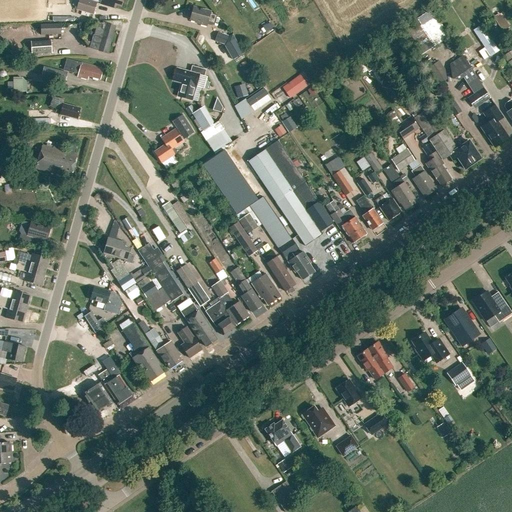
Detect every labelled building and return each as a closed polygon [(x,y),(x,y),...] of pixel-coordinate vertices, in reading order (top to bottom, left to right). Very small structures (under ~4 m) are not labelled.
[(93,14),(96,3),(86,0),(79,0),(77,10),(93,14)] [(101,0),(100,4),(112,7),(115,8),(116,5),(121,6),(122,0),(101,0)] [(213,23),(215,16),(210,14),(211,12),(193,7),(190,20),(201,23),(201,24),(207,26),(208,22),(213,23)] [(449,35),(432,9),(417,19),(417,18),(401,28),(411,43),(412,42),(417,50),(414,51),(399,29),(393,33),(401,44),(412,61),(421,55),(449,35)] [(494,17),(503,30),(509,26),(501,13),(494,17)] [(94,35),(111,40),(115,26),(104,23),(102,24),(102,25),(97,24),(94,35)] [(41,35),(61,34),(60,24),(40,25),(41,35)] [(491,56),(499,50),(482,24),(473,30),(491,56)] [(218,31),(214,41),(226,45),(224,46),(232,60),(243,54),(232,34),(229,35),(218,31)] [(107,54),(111,40),(94,35),(92,43),(93,43),(91,49),(107,54)] [(31,54),(52,53),(51,41),(30,42),(31,54)] [(484,102),(490,98),(479,82),(479,81),(466,62),(462,56),(450,65),(452,79),(458,81),(463,78),(474,95),(478,92),(484,102)] [(81,63),(67,59),(64,71),(75,74),(76,72),(79,73),(78,77),(87,80),(88,77),(100,80),(103,69),(81,63)] [(427,69),(438,86),(445,81),(444,69),(439,61),(427,69)] [(65,81),(68,72),(43,66),(41,75),(65,81)] [(204,76),(205,70),(192,66),(190,72),(177,69),(173,81),(181,83),(178,97),(191,101),(195,87),(203,89),(206,77),(204,76)] [(341,83),(353,75),(346,66),(335,73),(341,83)] [(283,87),(290,97),(307,85),(300,75),(283,87)] [(16,77),(16,90),(27,90),(27,77),(16,77)] [(257,87),(262,84),(259,78),(253,81),(257,87)] [(264,89),(246,101),(250,107),(251,107),(254,112),(271,100),(267,95),(268,95),(264,89)] [(77,119),(80,109),(63,104),(64,100),(52,96),(50,106),(61,109),(60,115),(77,119)] [(511,101),(511,100),(503,105),(507,112),(506,113),(508,115),(507,115),(510,121),(511,120),(511,121),(511,101)] [(454,115),(461,111),(454,101),(448,106),(454,115)] [(494,148),(508,138),(496,120),(502,116),(495,105),(483,113),(489,122),(481,128),(494,148)] [(192,113),(203,131),(200,132),(206,140),(224,129),(219,121),(214,123),(204,106),(192,113)] [(284,121),(292,116),(287,106),(278,111),(284,121)] [(457,149),(444,130),(443,131),(428,108),(414,117),(429,140),(443,160),(449,156),(453,161),(457,158),(465,170),(474,164),(473,163),(480,159),(472,147),(469,141),(457,149)] [(183,139),(194,132),(183,114),(172,121),(183,139)] [(403,139),(419,128),(410,115),(394,126),(403,139)] [(34,127),(50,127),(50,117),(33,118),(34,127)] [(291,117),(282,123),(289,133),(297,128),(291,117)] [(281,126),(275,131),(280,138),(286,133),(281,126)] [(168,143),(154,152),(161,163),(174,155),(177,153),(173,148),(182,142),(175,130),(165,137),(168,143)] [(322,234),(320,232),(333,223),(277,141),(247,161),(305,246),(322,234)] [(399,171),(415,160),(403,143),(396,148),(399,153),(391,159),(399,171)] [(70,179),(77,156),(42,145),(35,169),(70,179)] [(383,169),(376,159),(371,152),(365,157),(376,173),(383,169)] [(451,180),(441,165),(443,164),(435,152),(428,157),(430,161),(426,164),(436,179),(437,179),(442,186),(451,180)] [(331,161),(326,165),(332,176),(338,172),(331,161)] [(424,197),(436,189),(420,165),(412,170),(417,177),(412,180),(424,197)] [(344,194),(345,195),(352,190),(339,171),(338,172),(332,176),(338,185),(344,194)] [(373,183),(379,179),(374,171),(367,175),(373,183)] [(405,210),(416,202),(400,178),(394,182),(398,187),(392,191),(400,203),(405,210)] [(366,196),(371,192),(363,179),(357,183),(366,196)] [(184,203),(189,199),(193,199),(184,185),(178,189),(183,196),(180,198),(184,203)] [(392,199),(389,195),(387,196),(390,200),(387,202),(382,196),(375,201),(388,221),(401,212),(392,199)] [(372,209),(363,196),(356,201),(365,214),(362,216),(372,230),(382,223),(372,209)] [(325,206),(331,215),(339,210),(333,201),(325,206)] [(169,203),(162,208),(180,234),(187,229),(169,203)] [(279,248),(278,249),(295,273),(296,272),(302,280),(314,272),(309,263),(310,262),(303,252),(294,258),(291,253),(298,249),(292,240),(270,207),(257,215),(279,248)] [(346,220),(342,215),(339,210),(331,215),(330,215),(339,228),(341,226),(352,243),(359,239),(347,220),(346,220)] [(347,220),(359,239),(366,234),(355,217),(349,210),(342,215),(346,220),(347,220)] [(248,234),(258,227),(249,214),(239,220),(248,234)] [(130,217),(126,219),(131,232),(135,230),(130,217)] [(21,233),(19,241),(32,245),(34,237),(46,241),(50,228),(31,223),(31,224),(24,222),(22,223),(20,231),(21,233)] [(248,256),(257,251),(238,223),(229,228),(248,256)] [(162,225),(155,229),(162,241),(169,237),(162,225)] [(132,264),(134,256),(128,254),(130,249),(124,248),(125,243),(108,238),(104,254),(125,260),(124,262),(132,264)] [(171,302),(183,294),(149,244),(138,251),(171,302)] [(18,260),(17,264),(45,272),(49,258),(32,253),(31,255),(18,251),(15,259),(18,260)] [(281,264),(276,257),(267,264),(285,291),(295,285),(286,271),(287,270),(287,268),(284,263),(282,263),(281,264)] [(215,259),(209,263),(217,273),(222,270),(215,259)] [(41,286),(45,272),(17,264),(15,269),(26,272),(24,281),(41,286)] [(176,271),(188,289),(195,283),(197,283),(185,265),(176,271)] [(123,291),(151,273),(147,266),(140,270),(142,273),(135,278),(131,272),(117,281),(123,291)] [(251,312),(262,305),(237,268),(230,272),(238,285),(237,285),(243,295),(241,296),(251,312)] [(0,278),(10,281),(12,275),(0,271),(0,278)] [(267,305),(281,297),(266,274),(251,284),(261,299),(263,298),(267,305)] [(146,284),(143,279),(137,283),(147,299),(159,291),(152,280),(146,284)] [(234,305),(226,294),(228,293),(220,281),(211,287),(219,298),(217,299),(226,311),(226,310),(236,324),(249,316),(239,302),(234,305)] [(200,307),(207,301),(195,283),(188,289),(200,307)] [(130,300),(140,294),(134,284),(124,291),(130,300)] [(110,313),(111,308),(113,299),(108,298),(110,292),(94,288),(90,300),(106,304),(104,311),(110,313)] [(146,299),(154,311),(169,301),(162,289),(159,291),(147,299),(146,299)] [(0,301),(26,309),(30,295),(13,290),(10,299),(0,296),(0,301)] [(511,313),(498,292),(491,297),(487,291),(484,293),(472,301),(485,321),(494,316),(498,323),(511,313)] [(120,308),(125,305),(119,294),(114,298),(120,308)] [(217,299),(210,304),(212,307),(219,302),(217,299)] [(22,323),(26,309),(0,301),(0,307),(7,309),(5,318),(22,323)] [(197,311),(192,303),(180,312),(199,339),(200,339),(206,347),(216,340),(211,331),(212,331),(198,310),(197,311)] [(236,326),(223,308),(216,313),(212,307),(205,311),(216,327),(222,335),(236,326)] [(445,320),(451,330),(457,338),(462,346),(479,334),(461,309),(445,320)] [(91,311),(84,316),(95,333),(102,328),(107,325),(103,318),(97,321),(91,311)] [(0,320),(0,334),(10,334),(11,329),(2,329),(2,321),(0,320)] [(150,330),(144,321),(138,324),(148,338),(156,351),(164,363),(165,362),(170,369),(181,361),(177,354),(178,353),(170,341),(165,345),(153,328),(150,330)] [(163,373),(159,366),(160,365),(132,324),(122,331),(134,348),(138,354),(132,358),(142,373),(143,372),(150,382),(163,373)] [(189,358),(202,350),(193,337),(186,327),(177,333),(184,343),(180,345),(189,358)] [(431,344),(428,341),(429,340),(424,332),(417,337),(417,338),(412,341),(416,348),(415,349),(423,361),(431,356),(436,363),(449,354),(439,339),(431,344)] [(488,354),(495,349),(489,339),(482,344),(488,354)] [(22,361),(25,346),(3,341),(1,350),(7,352),(6,359),(15,361),(15,360),(22,361)] [(367,349),(384,373),(392,368),(386,358),(388,357),(377,342),(367,349)] [(118,404),(131,395),(118,376),(121,374),(101,343),(93,349),(106,369),(98,375),(118,404)] [(133,351),(129,353),(132,358),(138,354),(134,348),(132,349),(133,351)] [(375,380),(384,373),(367,349),(357,356),(367,371),(369,370),(375,380)] [(69,352),(67,372),(77,373),(79,353),(69,352)] [(455,385),(471,374),(462,362),(447,373),(455,385)] [(91,389),(105,410),(113,404),(100,384),(102,382),(96,372),(90,376),(96,386),(91,389)] [(407,392),(413,387),(404,374),(398,378),(407,392)] [(0,388),(5,390),(6,388),(13,390),(16,379),(1,375),(0,377),(0,378),(0,377),(0,388)] [(348,406),(361,398),(349,380),(336,389),(348,406)] [(104,410),(105,410),(91,389),(83,394),(96,415),(104,410)] [(335,426),(324,410),(323,408),(318,411),(314,406),(302,414),(314,432),(318,438),(325,433),(335,426)] [(371,434),(388,423),(381,413),(364,424),(371,434)] [(450,416),(444,419),(448,425),(453,421),(450,416)] [(293,435),(283,420),(275,425),(274,423),(265,429),(277,446),(284,441),(292,453),(301,447),(293,435)] [(443,437),(446,435),(449,433),(443,423),(437,426),(443,437)] [(343,456),(358,446),(351,436),(336,446),(343,456)] [(0,453),(11,453),(11,444),(9,444),(9,442),(0,442),(0,453)] [(11,453),(0,453),(0,463),(10,463),(10,462),(12,461),(11,453)] [(284,472),(289,469),(284,459),(278,463),(284,472)] [(284,511),(286,511),(297,505),(289,494),(292,491),(286,482),(271,492),(284,511)]
